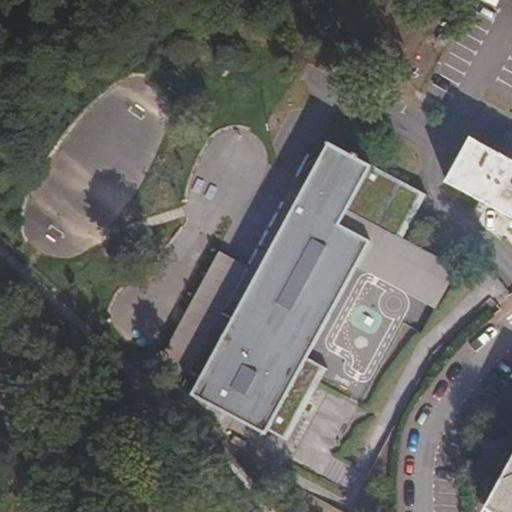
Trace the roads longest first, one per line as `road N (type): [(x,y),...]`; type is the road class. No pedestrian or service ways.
road 1 (unknown): [(511,276),(450,216),(428,173),(438,129),(508,18)]
road 2 (residential): [(511,332),(466,378),(436,424),(426,511)]
